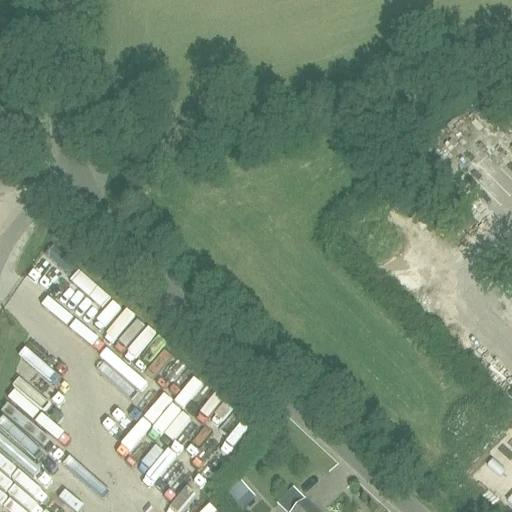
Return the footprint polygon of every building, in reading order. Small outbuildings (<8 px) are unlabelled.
[(469,123),(473,142),(493,138),(489,119),(469,123)] [(53,282),(67,260),(57,254),(43,276),(53,282)] [(474,332),(488,320),(468,296),(454,308),(474,332)] [(104,350),(104,359),(157,356),(156,347),(104,350)] [(245,483),(232,494),(242,505),(255,494),(245,483)] [(130,511),(114,496),(107,503),(116,511),(130,511)] [(26,511),(27,502),(15,502),(15,511),(26,511)] [(316,511),(306,502),(295,511),(316,511)]
